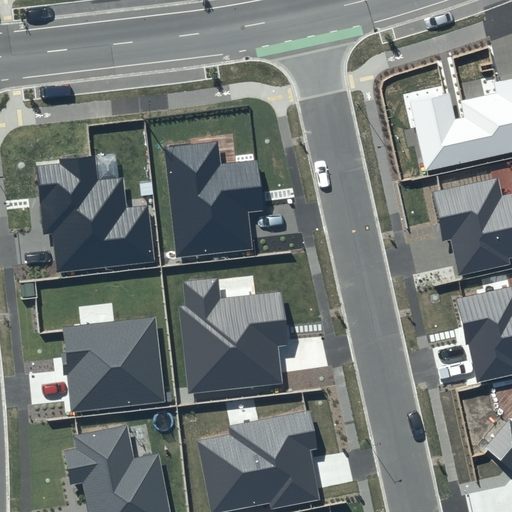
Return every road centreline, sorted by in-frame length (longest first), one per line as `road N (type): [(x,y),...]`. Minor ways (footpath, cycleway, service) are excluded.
road 1 (residential): [(304,14),(413,511)]
road 2 (residential): [(304,14),(0,56)]
